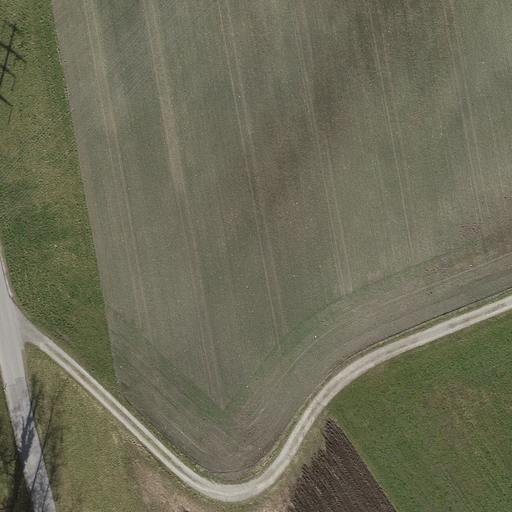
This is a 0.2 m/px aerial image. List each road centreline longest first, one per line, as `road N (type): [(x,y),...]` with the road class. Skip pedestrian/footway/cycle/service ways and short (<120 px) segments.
road 1 (track): [(511,302),(369,360),(326,395),(260,486),(231,498),(203,490),(0,305)]
road 2 (tertiary): [(0,309),(46,511)]
